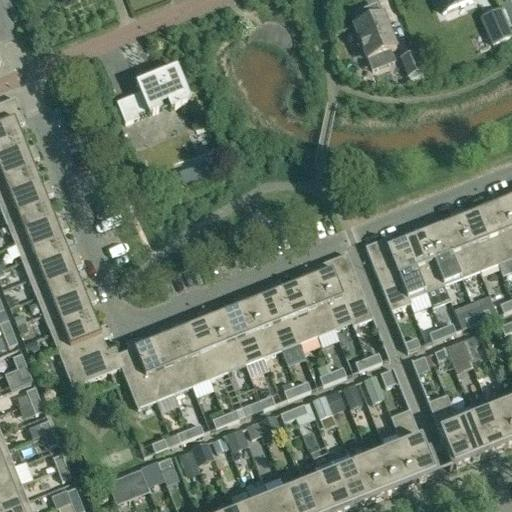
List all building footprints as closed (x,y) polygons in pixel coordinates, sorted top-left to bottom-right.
[(435,0),(442,16),(472,4),(470,0),(435,0)] [(511,0),(501,5),(511,28),(511,27),(511,0)] [(382,18),(379,19),(375,10),(352,19),(356,29),(353,30),(366,63),(396,51),(382,18)] [(500,12),(479,21),(491,49),(511,40),(500,12)] [(414,55),(400,61),(407,80),(422,74),(414,55)] [(116,106),(125,127),(138,122),(137,118),(147,114),(148,118),(161,113),(160,108),(167,106),(170,113),(190,105),(176,70),(157,78),(158,81),(150,84),(149,81),(136,87),(140,97),(116,106)] [(0,130),(23,121),(14,101),(0,107),(0,130)] [(0,151),(22,142),(17,129),(24,126),(23,121),(0,130),(0,151)] [(26,153),(22,142),(0,151),(0,171),(37,157),(34,150),(26,153)] [(0,192),(36,178),(31,165),(39,161),(37,157),(0,171),(0,192)] [(40,189),(36,178),(0,192),(0,212),(0,213),(51,192),(48,185),(40,189)] [(53,197),(51,192),(0,213),(7,231),(50,213),(45,200),(53,197)] [(511,253),(511,201),(500,206),(497,198),(491,200),(511,253)] [(497,268),(511,262),(511,253),(491,200),(485,203),(488,210),(476,215),(497,268)] [(479,276),(497,268),(476,215),(464,220),(461,212),(455,215),(479,276)] [(50,213),(7,231),(14,248),(65,228),(63,221),(55,225),(50,213)] [(461,283),(479,276),(455,215),(449,217),(452,225),(440,230),(461,283)] [(425,227),(419,229),(444,290),(461,283),(440,230),(428,234),(425,227)] [(65,228),(14,248),(22,266),(65,249),(60,236),(67,233),(65,228)] [(426,297),(444,290),(419,229),(413,231),(416,239),(404,244),(426,297)] [(409,304),(426,297),(404,244),(392,249),(389,241),(383,243),(409,308),(411,307),(409,304)] [(391,315),(409,308),(383,243),(365,251),(391,315)] [(65,249),(22,266),(29,284),(80,264),(77,257),(69,260),(65,249)] [(328,266),(353,330),(372,323),(346,258),(328,266)] [(80,264),(29,284),(36,302),(79,285),(74,272),(82,269),(80,264)] [(310,273),(334,334),(351,327),(352,331),(353,330),(328,266),(310,273)] [(295,288),(316,341),(334,334),(310,273),(304,275),(307,283),(295,288)] [(79,285),(36,302),(43,320),(94,299),(91,292),(83,296),(79,285)] [(274,287),(298,348),(316,341),(295,288),(283,292),(280,285),(274,287)] [(259,302),(281,355),(298,348),(274,287),(268,289),(271,297),(259,302)] [(94,299),(43,320),(50,337),(93,320),(88,308),(96,304),(94,299)] [(238,301),(263,362),(281,355),(259,302),(247,307),(244,299),(238,301)] [(224,316),(245,369),(263,362),(238,301),(233,303),(236,311),(224,316)] [(511,313),(511,305),(511,304),(499,308),(503,317),(511,313)] [(227,376),(245,369),(224,316),(211,321),(208,313),(202,316),(227,376)] [(475,318),(479,327),(491,322),(487,313),(475,318)] [(209,384),(227,376),(202,316),(197,318),(200,326),(188,330),(209,384)] [(479,327),(475,318),(464,323),(467,331),(479,327)] [(93,320),(50,337),(57,355),(108,335),(106,328),(98,332),(93,320)] [(0,327),(0,332),(3,340),(12,336),(7,324),(0,327)] [(511,335),(511,325),(500,330),(504,339),(511,335)] [(191,391),(209,384),(188,330),(176,335),(173,327),(167,330),(191,391)] [(440,332),(443,341),(455,336),(452,327),(440,332)] [(152,345),(173,398),(191,391),(167,330),(161,332),(164,340),(152,345)] [(443,341),(440,332),(428,337),(432,346),(443,341)] [(496,332),(483,338),(488,351),(501,346),(496,332)] [(108,335),(57,355),(72,391),(115,374),(107,355),(114,351),(107,354),(102,343),(110,340),(108,335)] [(17,348),(12,336),(3,340),(8,351),(17,348)] [(462,345),(470,366),(479,362),(474,350),(477,349),(473,341),(462,345)] [(156,405),(173,398),(152,345),(140,349),(137,342),(131,344),(156,405)] [(416,342),(404,346),(407,355),(419,351),(416,342)] [(107,355),(115,374),(120,372),(137,413),(156,405),(131,344),(125,346),(128,354),(117,358),(114,351),(107,355)] [(445,352),(448,361),(461,356),(457,347),(445,352)] [(448,361),(445,352),(434,356),(437,365),(448,361)] [(366,362),(370,371),(381,366),(378,357),(366,362)] [(12,362),(16,373),(25,370),(21,358),(12,362)] [(423,361),(411,365),(417,378),(428,374),(423,361)] [(370,371),(366,362),(354,366),(358,375),(370,371)] [(30,382),(25,370),(16,373),(21,385),(30,382)] [(330,376),(334,385),(346,380),(342,371),(330,376)] [(392,373),(380,378),(385,391),(398,386),(392,373)] [(334,385),(330,376),(319,381),(322,390),(334,385)] [(363,385),(372,408),(384,403),(375,380),(363,385)] [(295,390),(298,399),(310,395),(307,386),(295,390)] [(341,394),(349,414),(362,409),(353,389),(341,394)] [(298,399),(295,390),(283,395),(287,404),(298,399)] [(25,395),(30,407),(39,403),(34,392),(25,395)] [(331,420),(344,414),(337,396),(324,402),(331,420)] [(502,397),(485,403),(490,415),(504,451),(511,447),(511,422),(506,408),(502,397)] [(446,399),(445,400),(460,439),(471,464),(487,458),(473,421),(468,410),(453,416),(446,399)] [(259,405),(263,414),(274,409),(271,400),(259,405)] [(445,400),(427,407),(443,445),(460,439),(445,400)] [(311,407),(319,425),(331,420),(324,402),(311,407)] [(39,403),(30,407),(35,419),(44,415),(39,403)] [(485,403),(468,410),(473,421),(487,458),(504,451),(490,415),(485,403)] [(263,414),(259,405),(247,409),(251,418),(263,414)] [(291,413),(295,422),(306,418),(303,409),(291,413)] [(295,422),(291,413),(279,418),(283,427),(295,422)] [(235,414),(223,419),(227,428),(239,423),(235,414)] [(391,421),(407,459),(424,452),(409,414),(391,421)] [(227,428),(223,419),(212,424),(215,432),(227,428)] [(264,444),(281,437),(274,420),(257,427),(263,440),(264,444)] [(417,486),(407,459),(391,421),(390,422),(401,450),(386,456),(401,493),(417,486)] [(39,429),(43,440),(52,437),(48,425),(39,429)] [(188,433),(191,442),(203,437),(199,428),(188,433)] [(191,442),(188,433),(176,438),(180,447),(191,442)] [(225,440),(233,457),(249,450),(242,433),(225,440)] [(52,437),(43,440),(48,452),(57,448),(52,437)] [(460,439),(443,445),(453,471),(453,472),(471,464),(460,439)] [(163,443),(151,448),(155,457),(167,452),(163,443)] [(197,470),(212,464),(205,448),(190,454),(191,456),(197,470)] [(424,452),(407,459),(417,486),(435,479),(424,452)] [(0,476),(14,471),(7,455),(0,457),(0,476)] [(191,456),(178,461),(184,476),(197,470),(191,456)] [(401,493),(386,456),(369,463),(384,499),(401,493)] [(352,511),(367,506),(352,470),(348,458),(331,465),(349,511),(352,511)] [(52,462),(57,474),(66,470),(61,459),(52,462)] [(169,461),(157,466),(161,475),(173,470),(169,461)] [(367,506),(384,499),(369,463),(352,470),(367,506)] [(330,511),(349,511),(331,465),(315,472),(319,483),(330,511)] [(142,472),(147,484),(159,480),(154,467),(142,472)] [(66,470),(57,474),(61,486),(70,482),(66,470)] [(0,496),(20,488),(14,471),(0,476),(0,496)] [(135,476),(123,480),(127,489),(131,500),(143,496),(135,476)] [(127,489),(123,480),(112,485),(115,494),(127,489)] [(330,511),(319,483),(302,490),(311,511),(330,511)] [(0,511),(10,511),(27,505),(20,488),(0,496),(0,511)] [(102,489),(89,494),(95,507),(107,503),(102,489)] [(311,511),(302,490),(285,496),(291,511),(311,511)] [(66,496),(70,507),(79,504),(74,492),(66,496)] [(291,511),(285,496),(269,503),(272,511),(291,511)] [(252,511),(272,511),(269,503),(252,510),(252,511)]
